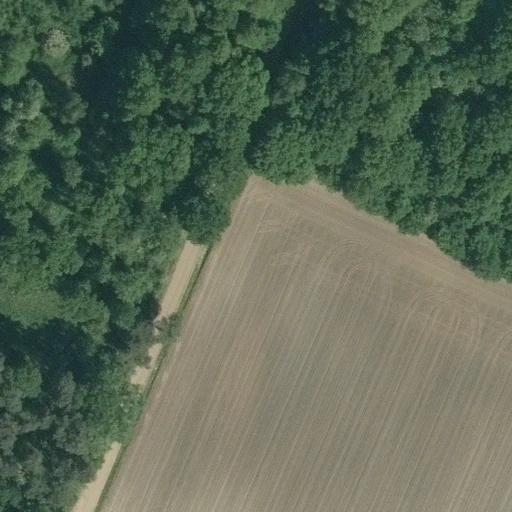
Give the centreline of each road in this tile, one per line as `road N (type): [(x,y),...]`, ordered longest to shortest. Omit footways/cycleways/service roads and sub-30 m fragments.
road 1 (track): [(78,511),(239,139)]
road 2 (track): [(295,0),(239,139)]
